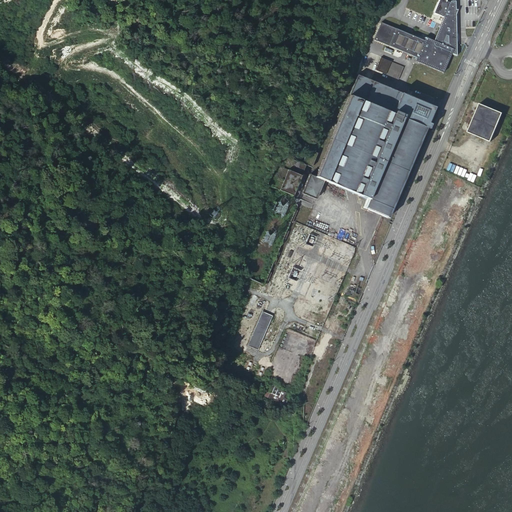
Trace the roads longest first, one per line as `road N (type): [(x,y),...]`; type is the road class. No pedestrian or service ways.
road 1 (secondary): [(500,0),(354,343)]
road 2 (secondary): [(354,343),(283,511)]
